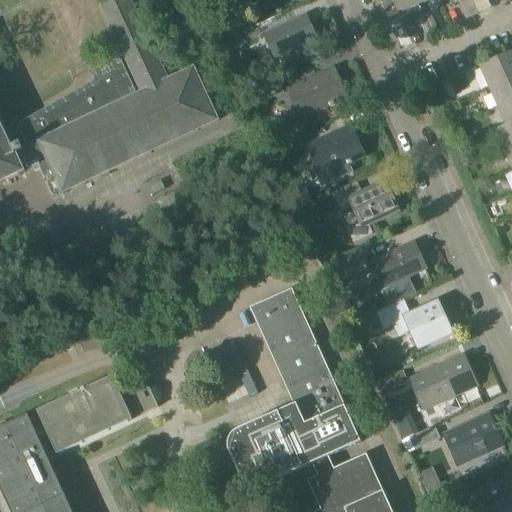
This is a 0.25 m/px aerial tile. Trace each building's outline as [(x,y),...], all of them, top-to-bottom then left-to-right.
[(0,0),(0,186),(25,174),(21,167),(44,156),(63,195),(219,122),(194,69),(168,81),(130,0),(129,0),(97,0),(126,62),(122,64),(121,62),(93,76),(96,84),(15,122),(27,148),(22,150),(21,148),(15,151),(0,119),(0,17),(25,6),(36,0),(0,0)] [(419,7),(416,0),(390,0),(398,16),(419,7)] [(461,12),(474,6),(471,0),(461,0),(457,2),(461,12)] [(474,6),(461,12),(465,21),(478,15),(474,6)] [(421,30),(434,24),(430,14),(417,20),(421,30)] [(316,42),(305,18),(264,37),(274,60),(282,57),(286,66),(306,57),(302,48),(316,42)] [(434,24),(421,30),(425,39),(438,33),(434,24)] [(256,27),(224,41),(229,53),(261,39),(256,27)] [(489,88),(511,77),(511,54),(480,69),(489,88)] [(334,73),(286,93),(298,121),(346,100),(334,73)] [(511,100),(511,77),(489,88),(497,107),(511,100)] [(278,82),(251,94),(257,106),(283,94),(278,82)] [(511,100),(497,107),(506,127),(507,127),(511,124),(511,100)] [(511,124),(507,127),(506,127),(494,132),(504,153),(511,149),(511,124)] [(351,129),(308,148),(322,178),(364,158),(351,129)] [(298,139),(271,152),(276,162),(303,150),(298,139)] [(161,183),(151,188),(155,195),(165,190),(161,183)] [(357,184),(331,196),(339,214),(352,208),(360,227),(348,232),(353,244),(372,236),(368,227),(398,213),(385,184),(361,195),(357,184)] [(331,196),(318,202),(322,210),(335,204),(331,196)] [(414,247),(372,265),(382,289),(425,271),(414,247)] [(323,268),(334,291),(371,274),(361,251),(323,268)] [(69,511),(46,461),(37,440),(47,435),(56,456),(132,421),(113,379),(38,414),(42,424),(32,429),(27,419),(0,431),(0,490),(10,511),(391,511),(366,456),(334,471),(329,459),(361,445),(292,291),(249,310),(293,407),(236,433),(232,436),(230,439),(229,442),(228,445),(228,448),(228,451),(229,453),(241,480),(243,484),(246,486),(250,488),(253,489),(257,489),(261,489),(312,466),(317,478),(307,482),(320,511),(318,511),(69,511)] [(403,303),(377,316),(383,330),(393,326),(398,337),(409,332),(417,350),(451,335),(437,304),(410,317),(403,303)] [(139,320),(145,334),(163,326),(156,312),(139,320)] [(217,378),(242,366),(232,344),(207,356),(217,378)] [(410,382),(424,413),(477,389),(463,358),(410,382)] [(409,385),(403,372),(378,384),(383,396),(409,385)] [(141,416),(157,409),(145,382),(129,390),(141,416)] [(459,469),(504,449),(490,417),(445,438),(459,469)] [(418,435),(412,422),(397,429),(403,441),(418,435)] [(441,441),(435,429),(409,441),(415,453),(441,441)] [(511,511),(511,478),(474,496),(480,511),(511,511)] [(443,494),(440,486),(426,492),(430,500),(443,494)] [(465,486),(439,497),(443,507),(469,496),(465,486)]
